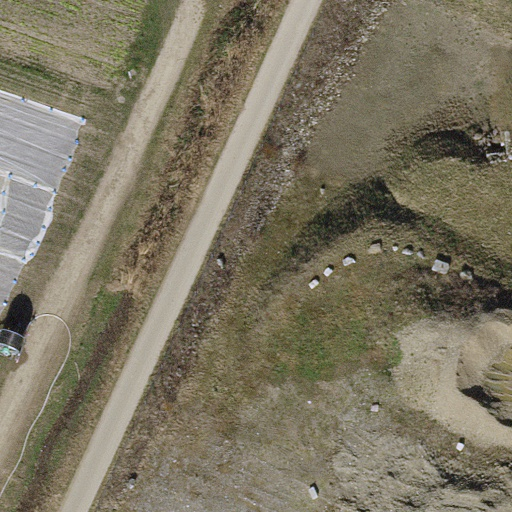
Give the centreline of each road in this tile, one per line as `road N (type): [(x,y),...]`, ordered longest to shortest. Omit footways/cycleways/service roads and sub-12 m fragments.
road 1 (track): [(73,511),(305,0)]
road 2 (track): [(0,425),(191,0)]
